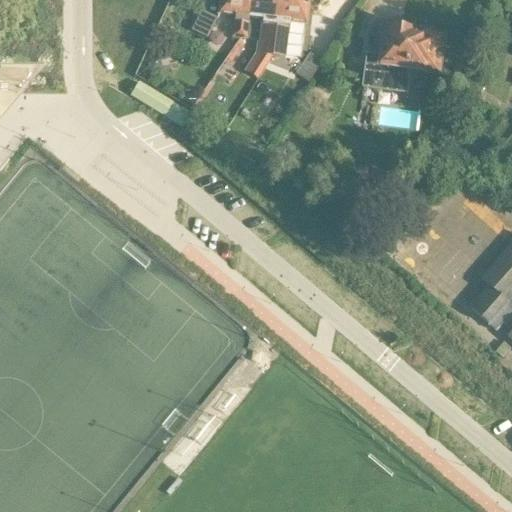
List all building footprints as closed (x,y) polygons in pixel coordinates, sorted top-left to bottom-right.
[(248,20),(250,0),(220,0),(218,17),(234,19),(231,39),(245,41),(248,20)] [(258,57),(271,58),(279,0),(250,0),(248,20),(262,21),(258,57)] [(289,24),(305,26),(308,0),(279,0),(271,58),(285,60),(289,24)] [(207,40),(217,21),(201,13),(191,32),(207,40)] [(446,37),(433,35),(386,29),(384,43),(386,44),(384,58),(368,56),(364,90),(409,96),(412,72),(441,76),(446,37)] [(308,84),(322,62),(332,46),(319,39),(295,76),(308,84)] [(477,101),(494,76),(488,72),(471,97),(477,101)] [(139,84),(131,97),(163,117),(183,128),(191,115),(171,103),(139,84)] [(380,123),(421,124),(422,91),(410,90),(410,97),(381,96),(380,123)] [(250,148),(240,164),(252,171),(262,155),(250,148)] [(504,341),(511,347),(511,248),(483,284),(489,288),(470,312),(505,340),(504,341)]
